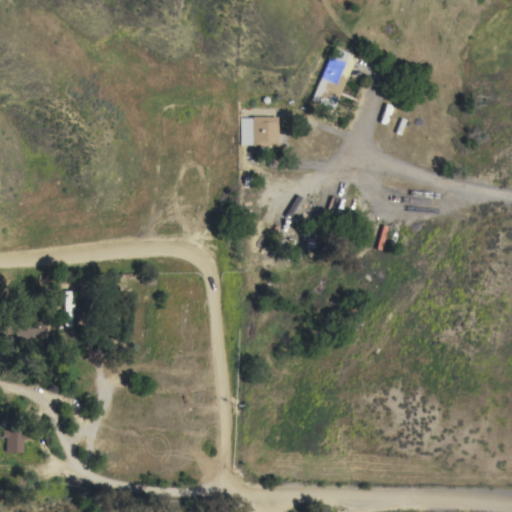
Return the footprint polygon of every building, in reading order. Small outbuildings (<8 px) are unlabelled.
[(332,109),(311,100),(334,47),(355,56),(332,109)] [(276,147),(252,146),(252,145),(239,145),(239,117),(252,118),(252,116),(277,117),(276,147)] [(73,326),(70,327),(70,328),(66,328),(66,327),(65,327),(63,291),(71,291),(73,326)] [(31,338),(31,341),(24,341),(25,338),(14,338),(14,337),(3,337),(4,322),(15,322),(15,317),(34,318),(34,314),(41,314),(41,318),(42,318),(42,319),(47,320),(47,336),(42,336),(41,339),(31,338)] [(5,438),(1,437),(1,430),(6,430),(6,429),(22,430),(22,435),(25,435),(24,440),(22,439),(21,453),(4,452),(5,438)]
